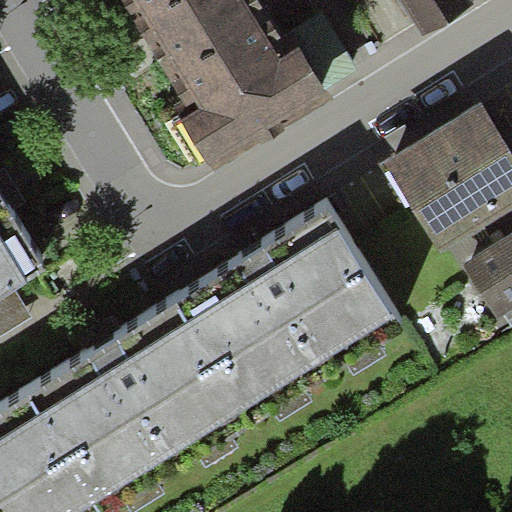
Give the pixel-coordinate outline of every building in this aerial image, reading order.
[(121,0),(191,112),(182,118),(216,173),(334,100),(301,48),(293,53),(260,0),(121,0)] [(392,0),(409,26),(451,0),(392,0)] [(511,191),(511,145),(479,94),(378,158),(432,242),(511,191)] [(328,199),(0,402),(0,511),(80,511),(400,315),(328,199)] [(0,281),(34,260),(0,205),(0,281)] [(511,221),(463,252),(510,328),(511,326),(511,221)]
